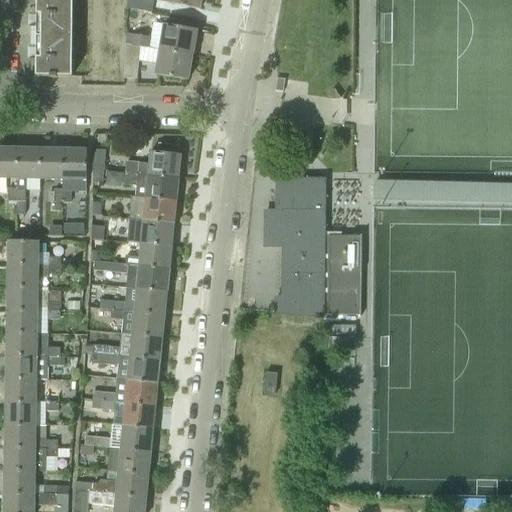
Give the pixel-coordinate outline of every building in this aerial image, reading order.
[(73,38),(72,0),(37,0),(37,14),(41,14),(41,38),(41,59),(36,59),(36,77),(50,77),(50,78),(57,78),(57,77),(72,77),(73,38)] [(127,0),(127,8),(152,12),(154,0),(166,3),(166,4),(200,10),(201,0),(127,0)] [(159,51),(192,56),(196,30),(164,25),(159,51)] [(131,45),(149,49),(151,38),(133,35),(131,45)] [(131,45),(126,44),(124,79),(137,80),(139,62),(157,65),(155,75),(188,81),(192,56),(159,51),(149,49),(131,45)] [(275,92),(283,93),(285,80),(277,79),(275,92)] [(269,136),(277,137),(278,124),(270,123),(269,136)] [(0,178),(17,179),(18,149),(0,148),(0,178)] [(26,179),(40,180),(41,150),(18,149),(17,179),(26,179)] [(40,180),(51,180),(63,180),(64,150),(41,150),(40,180)] [(63,191),(63,203),(71,204),(72,191),(87,191),(86,182),(87,181),(87,151),(64,150),(63,180),(63,191)] [(93,171),(104,171),(106,151),(93,151),(93,171)] [(147,176),(178,179),(181,155),(150,152),(149,164),(141,163),(127,162),(125,173),(139,175),(147,176)] [(93,171),(93,183),(103,184),(104,171),(93,171)] [(135,198),(176,202),(178,179),(147,176),(139,175),(125,173),(123,173),(122,184),(124,185),(136,186),(136,187),(135,198)] [(26,216),(26,189),(26,179),(17,179),(17,216),(26,216)] [(277,317),(323,317),(325,181),(278,181),(278,213),(267,212),(266,247),(284,247),(284,299),(277,299),(277,317)] [(9,202),(17,202),(17,189),(8,189),(9,202)] [(63,191),(54,191),(54,203),(63,203),(63,191)] [(129,220),(174,224),(176,202),(135,198),(132,198),(129,220)] [(94,203),(93,215),(101,216),(102,203),(94,203)] [(141,244),(171,247),(174,224),(129,220),(127,242),(141,244)] [(91,225),(91,239),(104,240),(105,226),(91,225)] [(8,265),(62,265),(62,258),(62,257),(49,257),(49,254),(39,254),(40,242),(9,241),(8,265)] [(125,258),(125,266),(169,271),(171,247),(141,244),(139,259),(125,258)] [(126,289),(167,293),(169,271),(125,266),(94,264),(93,270),(128,274),(126,289)] [(8,288),(39,288),(39,278),(49,279),(49,274),(61,275),(61,274),(62,265),(8,265),(8,288)] [(7,311),(61,312),(61,303),(49,303),(48,300),(49,289),(39,288),(8,288),(7,311)] [(100,309),(112,311),(164,316),(167,293),(126,289),(125,303),(100,301),(100,309)] [(7,334),(48,335),(48,321),(61,321),(61,312),(7,311),(7,334)] [(122,334),(162,338),(164,316),(112,311),(111,319),(123,320),(122,334)] [(7,357),(60,358),(60,349),(48,349),(48,335),(7,334),(7,357)] [(92,354),(160,361),(162,338),(122,334),(120,348),(93,345),(92,354)] [(117,381),(157,384),(160,361),(92,354),(91,364),(118,366),(117,381)] [(6,380),(47,380),(47,366),(64,366),(64,358),(60,358),(7,357),(6,380)] [(278,374),(267,373),(265,394),(275,398),(278,374)] [(58,404),(59,404),(59,395),(47,395),(47,380),(6,380),(6,404),(36,404),(47,404),(58,404)] [(103,402),(155,407),(157,384),(117,381),(116,394),(104,393),(93,392),(92,400),(103,402)] [(112,426),(153,430),(155,407),(103,402),(101,410),(114,411),(112,426)] [(6,425),(36,426),(36,404),(6,404),(6,425)] [(58,404),(47,404),(47,412),(58,412),(58,404)] [(5,448),(59,449),(59,440),(47,440),(47,426),(36,426),(6,425),(5,448)] [(84,447),(110,449),(150,453),(153,430),(112,426),(111,439),(85,437),(84,447)] [(5,471),(36,472),(46,472),(46,457),(58,458),(59,449),(5,448),(5,471)] [(108,472),(148,476),(150,453),(110,449),(109,457),(108,465),(108,472)] [(4,495),(35,495),(36,487),(36,472),(5,471),(4,495)] [(75,491),(146,498),(148,476),(108,472),(107,481),(100,481),(100,485),(76,483),(75,491)] [(57,495),(57,487),(44,486),(44,488),(44,495),(57,495)] [(114,511),(144,511),(146,498),(75,491),(74,511),(87,511),(89,504),(115,507),(114,511)] [(4,511),(33,511),(34,507),(54,507),(54,511),(68,511),(69,495),(66,495),(57,495),(44,495),(35,495),(4,495),(4,511)]
